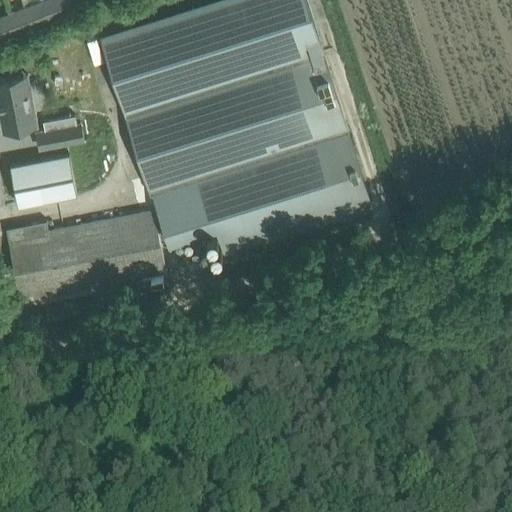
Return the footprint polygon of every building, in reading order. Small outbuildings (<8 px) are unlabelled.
[(371,205),(306,0),(211,0),(103,34),(169,243),(217,228),(224,251),(371,205)] [(0,38),(1,40),(19,33),(46,23),(39,5),(0,19),(0,38)] [(41,49),(58,100),(108,83),(92,33),(41,49)] [(27,73),(0,78),(0,109),(4,129),(37,123),(27,73)] [(45,128),(37,130),(40,146),(84,138),(80,122),(77,122),(75,113),(43,119),(45,128)] [(18,202),(38,199),(87,189),(79,150),(11,163),(18,202)] [(11,236),(9,237),(21,298),(166,270),(154,209),(28,233),(26,223),(9,226),(11,236)]
